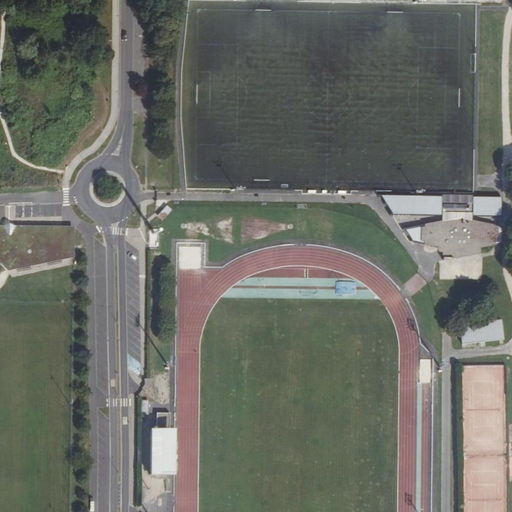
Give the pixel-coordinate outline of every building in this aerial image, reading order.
[(501,217),(501,198),(472,197),(472,203),(442,202),(442,197),(380,196),(392,215),(442,216),(442,214),(471,215),(471,217),(501,217)] [(158,217),(163,221),(172,210),(167,206),(158,217)] [(471,220),(471,217),(471,215),(442,214),(442,216),(441,222),(452,221),(460,219),(471,220)] [(490,246),(495,226),(491,224),(471,220),(460,219),(459,220),(452,221),(441,222),(405,229),(409,235),(412,241),(423,244),(438,247),(438,252),(442,253),(443,255),(447,255),(454,258),(480,253),(480,247),(490,246)] [(14,248),(14,227),(9,227),(0,226),(0,229),(4,230),(4,250),(0,250),(0,262),(8,270),(13,269),(12,263),(19,260),(15,248),(14,248)] [(73,228),(14,227),(14,248),(15,248),(19,260),(12,263),(13,269),(61,259),(61,253),(62,249),(72,249),(73,228)] [(61,259),(72,257),(72,249),(62,249),(61,253),(61,259)] [(336,294),(355,293),(355,281),(336,282),(336,294)] [(502,320),(460,325),(463,344),(504,339),(502,320)] [(148,429),(148,476),(167,476),(168,413),(153,412),(153,428),(150,428),(150,429),(148,429)]
